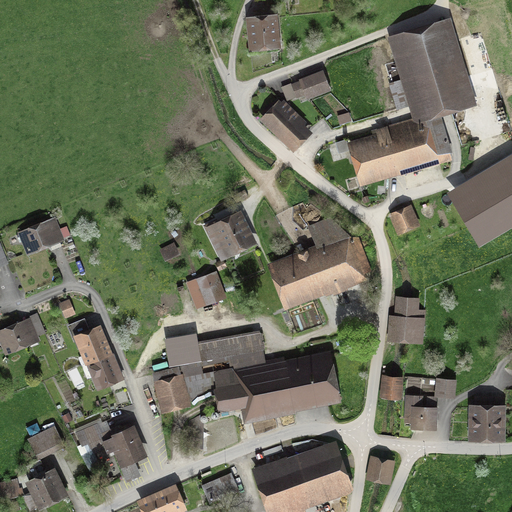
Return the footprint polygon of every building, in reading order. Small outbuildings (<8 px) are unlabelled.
[(414,122),(440,115),(476,104),(450,18),(388,37),(400,78),(409,106),(414,122)] [(274,19),(250,22),(253,49),(277,46),(274,19)] [(329,92),(322,73),(300,81),(300,83),(292,86),(297,99),(305,96),(307,101),(329,92)] [(409,106),(400,78),(388,81),(397,109),(409,106)] [(297,99),(292,86),(292,85),(282,89),(287,102),(297,99)] [(278,103),(260,122),(292,152),(310,133),(278,103)] [(389,137),(353,148),(362,177),(451,150),(440,115),(414,122),(387,130),(389,137)] [(511,228),(511,154),(447,193),(479,247),(511,228)] [(411,207),(389,216),(399,237),(420,228),(411,207)] [(240,212),(206,228),(221,260),(255,245),(240,212)] [(321,251),(275,268),(288,300),(370,269),(358,238),(331,218),(311,225),(321,251)] [(54,219),(18,234),(27,256),(63,241),(54,219)] [(172,244),(160,251),(165,262),(178,256),(172,244)] [(215,273),(188,284),(197,309),(225,299),(215,273)] [(69,301),(59,305),(65,320),(75,316),(69,301)] [(401,302),(400,317),(424,318),(424,311),(413,310),(414,303),(401,302)] [(400,317),(397,316),(395,340),(422,343),(424,318),(400,317)] [(37,318),(0,332),(0,341),(6,356),(39,343),(37,338),(44,335),(37,318)] [(98,329),(78,338),(89,362),(109,354),(98,329)] [(259,333),(197,344),(200,361),(262,350),(259,333)] [(169,367),(200,361),(197,344),(195,334),(164,339),(169,367)] [(234,406),(243,404),(237,379),(236,373),(266,367),(262,350),(200,361),(200,363),(178,367),(188,404),(189,403),(190,401),(191,401),(192,400),(193,399),(194,398),(196,398),(217,393),(220,409),(228,407),(234,406)] [(109,354),(89,362),(99,386),(121,376),(118,367),(116,368),(114,364),(109,354)] [(327,361),(237,379),(243,404),(244,412),(315,398),(333,394),(327,361)] [(178,367),(154,374),(164,410),(176,407),(188,404),(178,367)] [(398,380),(387,378),(385,392),(396,394),(398,380)] [(455,382),(436,380),(435,397),(454,399),(455,382)] [(422,397),(405,396),(404,422),(413,422),(412,429),(436,430),(437,408),(421,408),(422,397)] [(502,409),(474,409),(473,436),(501,437),(502,409)] [(200,422),(190,422),(189,446),(199,447),(200,422)] [(146,457),(133,427),(111,436),(109,432),(101,436),(96,423),(77,432),(89,458),(106,450),(107,453),(113,451),(126,482),(139,477),(133,463),(146,457)] [(54,428),(28,440),(38,460),(63,448),(54,428)] [(287,460),(255,471),(270,511),(349,484),(336,449),(289,466),(287,460)] [(388,464),(376,461),(373,476),(385,478),(388,464)] [(55,469),(26,483),(38,509),(68,495),(55,469)] [(8,482),(0,483),(0,499),(18,495),(14,474),(6,476),(8,482)] [(230,474),(204,485),(210,500),(236,489),(230,474)] [(185,511),(175,486),(138,501),(142,511),(185,511)]
